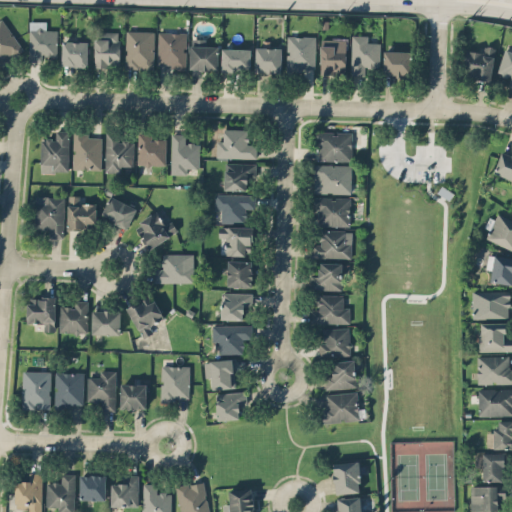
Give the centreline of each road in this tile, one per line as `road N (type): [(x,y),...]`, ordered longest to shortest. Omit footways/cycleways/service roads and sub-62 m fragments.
road 1 (residential): [(15,96),(437,108)]
road 2 (tertiary): [(223,0),(511,13)]
road 3 (residential): [(285,103),(282,376)]
road 4 (residential): [(0,308),(15,96)]
road 5 (residential): [(166,445),(0,439)]
